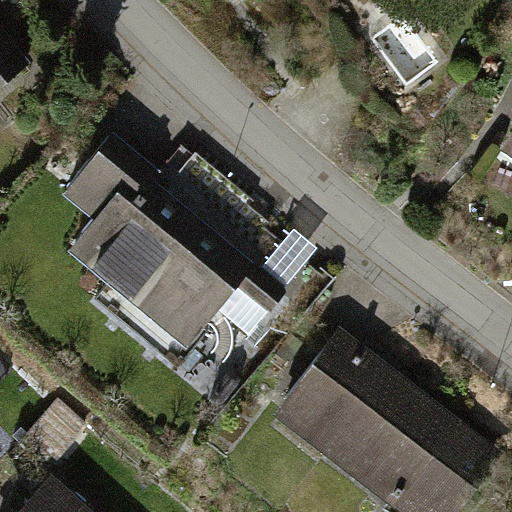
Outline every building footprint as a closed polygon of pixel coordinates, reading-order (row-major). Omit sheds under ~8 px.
[(0,81),(22,66),(0,35),(0,81)] [(511,118),(493,147),(511,159),(511,118)] [(278,294),(102,140),(51,197),(79,222),(51,252),(165,353),(193,322),(227,352),(278,294)] [(442,511),(487,453),(332,336),(269,419),(392,511),(442,511)] [(84,511),(48,478),(15,511),(84,511)]
